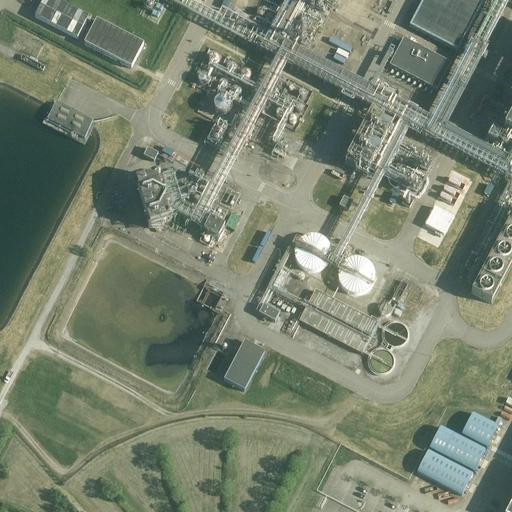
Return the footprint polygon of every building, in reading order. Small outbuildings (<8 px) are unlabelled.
[(299,38),(315,0),(294,0),(289,11),(288,10),(275,39),(281,41),(285,32),(299,38)] [(423,0),(410,26),(458,51),(484,3),(477,0),(423,0)] [(158,16),(166,18),(169,5),(162,3),(158,16)] [(95,21),(83,45),(131,69),(143,46),(95,21)] [(389,67),(437,92),(451,66),(402,41),(389,67)] [(208,83),(216,77),(211,71),(203,77),(208,83)] [(232,87),(233,79),(226,78),(225,86),(232,87)] [(230,109),(230,107),(229,105),(228,102),(226,101),(224,100),(223,99),(220,100),(217,101),(214,104),(214,107),(214,110),(216,113),(218,115),(221,115),(224,115),(225,114),(227,113),(229,111),(230,109)] [(50,118),(86,136),(94,122),(58,103),(50,118)] [(511,117),(494,153),(511,162),(511,117)] [(208,141),(219,147),(228,129),(217,123),(208,141)] [(144,157),(154,162),(158,155),(148,150),(144,157)] [(167,160),(177,163),(180,154),(169,151),(167,160)] [(333,171),(354,179),(357,172),(337,163),(333,171)] [(155,178),(136,184),(137,187),(139,193),(141,197),(143,203),(145,209),(147,215),(148,219),(150,225),(151,228),(153,234),(172,228),(170,222),(169,218),(173,217),(171,211),(167,213),(163,202),(168,201),(165,193),(161,194),(158,184),(156,178),(155,178)] [(339,207),(348,212),(353,203),(344,198),(339,207)] [(200,241),(214,248),(231,215),(217,208),(200,241)] [(492,214),(464,267),(481,276),(471,294),(492,305),(511,266),(511,215),(509,222),(492,214)] [(330,259),(331,255),(330,251),(329,247),(328,244),(325,242),(323,239),(320,238),(317,236),(313,236),(310,236),(306,237),(302,239),(299,241),(297,244),(295,247),(294,251),(293,254),(294,258),(294,261),(296,264),(298,267),(301,269),(304,272),(308,273),(311,273),(315,273),(319,272),(322,271),(325,268),(327,265),(329,262),(330,259)] [(374,283),(374,280),(373,277),(373,274),(372,271),(369,268),(367,266),(365,265),(362,264),(358,263),(354,263),(351,264),(348,265),(345,267),(343,270),(341,273),(340,277),(340,280),(340,283),(341,287),(343,290),(345,292),(348,294),(351,296),(354,297),(357,297),(361,296),(363,295),(367,294),(369,292),(371,289),(373,286),(374,283)] [(229,291),(224,306),(231,308),(236,294),(229,291)] [(377,324),(314,292),(298,324),(361,356),(377,324)] [(392,314),(393,311),(392,309),(391,307),(389,306),(387,305),(384,305),(382,306),(380,308),(380,311),(380,314),(381,316),(383,317),(385,318),(388,318),(391,316),(392,314)] [(258,315),(275,324),(280,315),(263,306),(258,315)] [(407,339),(408,336),(407,334),(407,332),(406,330),(405,328),(403,327),(401,325),(397,324),(392,325),(388,327),(386,329),(385,331),(384,334),(384,336),(384,340),(385,342),(387,344),(389,346),(390,347),(392,348),(395,348),(397,348),(400,348),(402,347),(404,345),(406,343),(407,341),(407,339)] [(225,383),(245,394),(265,354),(245,344),(225,383)] [(393,365),(394,363),(393,361),(393,359),(391,355),(389,354),(387,353),(385,351),(383,351),(381,351),(378,352),(374,354),(373,355),(371,358),(370,361),(370,363),(370,365),(370,367),(373,371),(374,373),(377,374),(381,375),(383,375),(386,374),(388,373),(390,372),(392,370),(393,368),(393,365)] [(472,415),(461,437),(486,450),(497,428),(472,415)] [(440,428),(428,451),(473,474),(485,451),(440,428)] [(472,475),(428,452),(416,475),(461,498),(472,475)]
